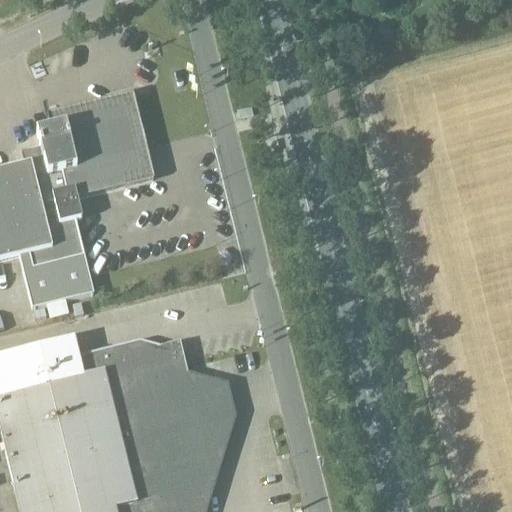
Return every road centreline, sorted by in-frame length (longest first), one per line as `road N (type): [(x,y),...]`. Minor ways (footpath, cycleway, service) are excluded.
road 1 (secondary): [(395,511),(269,0)]
road 2 (unclassified): [(317,511),(191,0)]
